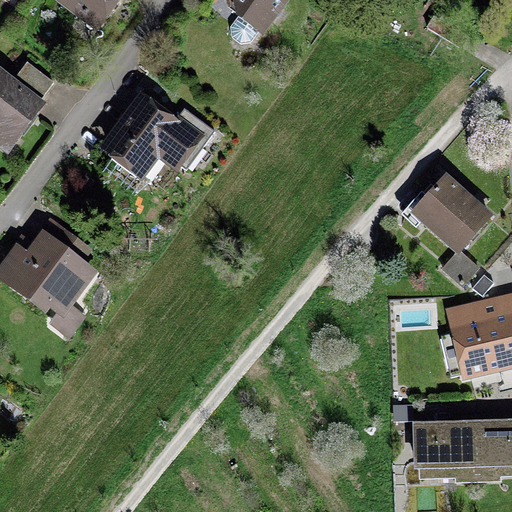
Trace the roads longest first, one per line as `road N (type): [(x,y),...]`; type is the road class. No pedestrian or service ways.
road 1 (residential): [(511,88),(431,154),(312,286),(131,511)]
road 2 (residential): [(182,0),(0,230)]
